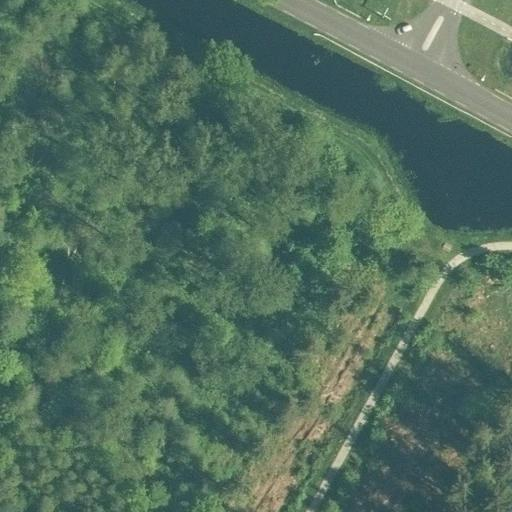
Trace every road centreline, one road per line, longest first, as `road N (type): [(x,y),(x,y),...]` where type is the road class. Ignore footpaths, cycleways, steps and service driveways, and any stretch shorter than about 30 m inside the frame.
road 1 (track): [(443,273),(370,159),(81,0)]
road 2 (primary): [(415,68),(288,0)]
